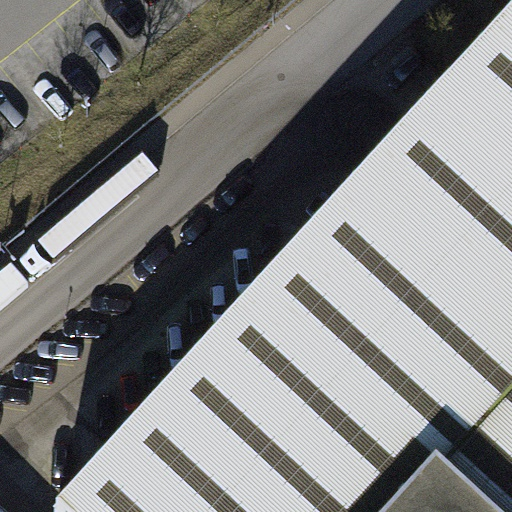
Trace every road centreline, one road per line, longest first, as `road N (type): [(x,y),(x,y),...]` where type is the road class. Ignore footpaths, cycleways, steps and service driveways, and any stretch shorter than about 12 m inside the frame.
road 1 (residential): [(0,318),(380,0)]
road 2 (unknown): [(356,21),(511,167)]
